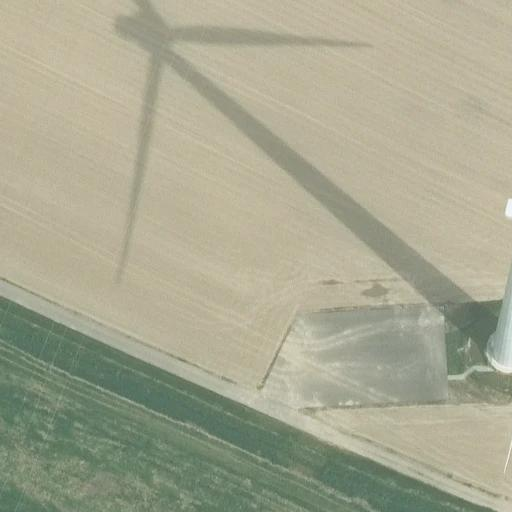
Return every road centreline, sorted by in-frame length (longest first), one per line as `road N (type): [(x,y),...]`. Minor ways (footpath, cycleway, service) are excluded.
road 1 (track): [(508,511),(275,418),(0,292)]
road 2 (track): [(0,356),(349,511)]
